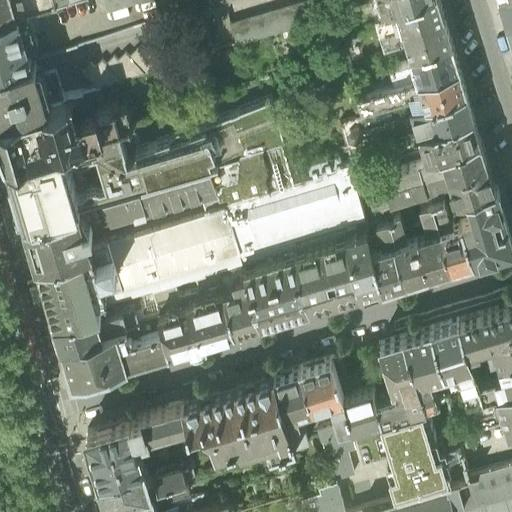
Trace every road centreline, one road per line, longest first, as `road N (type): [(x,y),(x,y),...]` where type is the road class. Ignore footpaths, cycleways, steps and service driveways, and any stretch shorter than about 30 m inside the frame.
road 1 (residential): [(511,270),(33,416)]
road 2 (residential): [(477,0),(511,116)]
